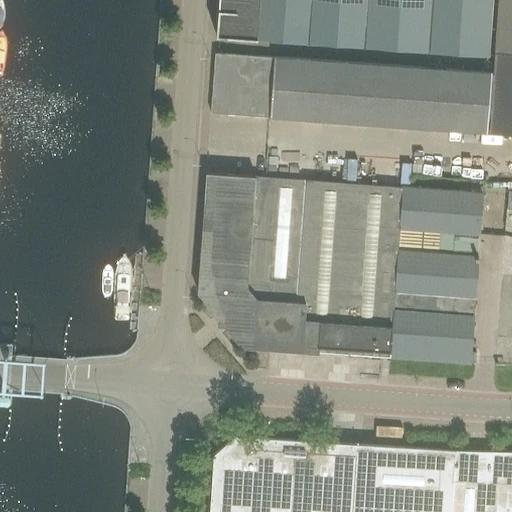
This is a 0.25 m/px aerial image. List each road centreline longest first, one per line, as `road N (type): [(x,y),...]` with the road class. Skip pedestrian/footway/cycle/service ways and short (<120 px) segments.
road 1 (unclassified): [(167,384),(190,0)]
road 2 (tertiary): [(511,409),(167,384)]
road 3 (tertiary): [(167,384),(0,372)]
road 4 (unclassified): [(158,511),(167,384)]
